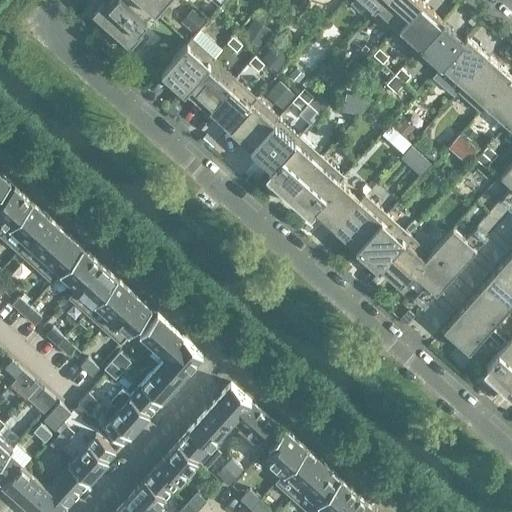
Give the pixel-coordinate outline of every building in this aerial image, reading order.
[(156,10),(144,0),(112,0),(97,17),(113,31),(109,36),(123,48),(156,10)] [(144,0),(156,10),(157,10),(155,8),(162,0),(144,0)] [(382,0),(362,0),(373,9),(368,15),(368,16),(382,0)] [(421,0),(382,0),(368,16),(369,16),(372,13),(393,32),(421,0)] [(421,0),(393,32),(415,52),(443,20),(421,0)] [(254,15),(245,33),(261,41),(270,23),(254,15)] [(464,38),(443,20),(415,52),(416,52),(421,46),(442,65),(468,36),(467,36),(464,38)] [(202,25),(194,33),(213,54),(222,46),(202,25)] [(243,44),(233,35),(227,42),(237,50),(243,44)] [(183,90),(184,91),(215,56),(214,55),(213,56),(193,38),(194,37),(193,36),(161,71),(163,72),(164,70),(184,88),(183,90)] [(468,36),(442,65),(463,85),(489,56),(468,36)] [(263,57),(279,66),(288,51),(272,41),(263,57)] [(389,56),(379,47),(374,53),(384,62),(389,56)] [(265,63),(255,55),(249,61),(259,70),(265,63)] [(215,56),(184,91),(186,90),(207,109),(235,77),(214,58),(216,56),(215,56)] [(480,110),(485,104),(511,75),(489,56),(463,85),(458,91),(480,110)] [(401,67),(395,73),(405,82),(411,75),(401,67)] [(396,91),(405,82),(395,73),(387,83),(396,91)] [(511,76),(511,75),(485,104),(507,124),(511,118),(511,81),(509,79),(511,76)] [(235,77),(207,109),(229,128),(257,96),(235,77)] [(268,92),(282,105),(295,91),(281,78),(268,92)] [(299,94),(298,94),(299,94),(308,102),(314,95),(305,87),(299,94)] [(348,89),(344,105),(365,111),(370,95),(348,89)] [(308,102),(299,94),(298,94),(293,100),(302,109),(307,103),(308,102)] [(250,148),(279,116),(257,96),(229,128),(250,148)] [(279,116),(250,148),(271,166),(269,169),(269,170),(301,135),(279,116)] [(511,118),(507,124),(511,128),(511,160),(500,174),(501,174),(511,161),(511,118)] [(404,149),(412,140),(392,121),(384,130),(404,149)] [(470,140),(460,132),(454,139),(464,147),(470,140)] [(301,135),(269,170),(291,190),(322,155),(301,135)] [(420,170),(431,160),(413,142),(403,152),(420,170)] [(488,145),(482,151),(492,160),(498,153),(488,145)] [(486,166),(492,160),(482,151),(476,158),(486,166)] [(322,155),(291,190),(313,209),(344,174),(322,155)] [(511,161),(501,174),(511,184),(511,186),(504,195),(511,201),(511,161)] [(0,193),(11,181),(0,171),(0,193)] [(344,174),(313,209),(335,229),(366,194),(365,193),(360,199),(340,181),(345,175),(344,174)] [(0,233),(1,235),(9,226),(32,200),(14,185),(0,200),(0,233)] [(366,194),(335,229),(356,248),(388,213),(366,194)] [(32,200),(1,235),(18,250),(26,241),(49,216),(32,200)] [(388,213),(356,248),(357,249),(358,247),(379,265),(377,267),(378,268),(409,233),(408,232),(407,233),(387,215),(388,214),(388,213)] [(49,216),(26,241),(18,250),(35,265),(66,231),(49,216)] [(409,233),(378,268),(379,268),(382,265),(402,284),(454,227),(453,226),(430,252),(409,233)] [(454,227),(402,284),(403,285),(414,272),(426,283),(417,292),(428,301),(485,238),(474,228),(466,238),(454,227)] [(66,231),(35,265),(52,281),(60,272),(83,246),(66,231)] [(83,246),(60,272),(77,287),(100,261),(83,246)] [(511,251),(502,262),(511,271),(511,251)] [(100,261),(77,287),(69,296),(86,311),(117,276),(100,261)] [(511,303),(511,271),(502,262),(483,284),(508,307),(511,303)] [(117,276),(86,311),(103,326),(134,292),(117,276)] [(508,307),(483,284),(463,306),(489,329),(508,307)] [(134,292),(103,326),(121,342),(152,307),(134,292)] [(12,302),(24,313),(30,305),(19,294),(12,302)] [(42,315),(30,305),(24,313),(35,323),(42,315)] [(489,329),(463,306),(443,328),(469,351),(489,329)] [(203,353),(157,313),(140,333),(165,355),(185,373),(203,353)] [(53,325),(46,333),(57,343),(64,335),(53,325)] [(499,333),(493,328),(488,333),(494,338),(499,333)] [(494,338),(501,344),(505,339),(499,333),(494,338)] [(76,345),(64,335),(57,343),(69,353),(76,345)] [(511,335),(486,364),(508,384),(511,380),(511,335)] [(132,358),(120,348),(111,359),(123,369),(132,358)] [(130,394),(129,395),(149,413),(185,373),(165,355),(130,394)] [(87,356),(80,364),(92,374),(99,366),(87,356)] [(5,366),(17,376),(23,369),(12,358),(5,366)] [(111,359),(104,367),(116,377),(123,369),(111,359)] [(37,381),(23,369),(17,376),(30,389),(37,381)] [(231,382),(213,401),(233,419),(233,420),(258,442),(276,423),(231,382)] [(55,397),(44,387),(37,395),(48,405),(55,397)] [(123,442),(149,413),(129,395),(130,394),(122,387),(111,399),(119,407),(103,424),(123,442)] [(98,400),(88,391),(78,402),(88,411),(98,400)] [(70,411),(59,401),(52,409),(62,420),(70,411)] [(213,443),(233,420),(233,419),(213,401),(178,442),(198,459),(205,466),(220,449),(213,443)] [(62,420),(52,409),(44,418),(55,428),(62,420)] [(41,421),(33,430),(45,440),(52,432),(41,421)] [(284,427),(283,428),(281,429),(268,445),(273,449),(266,456),(284,472),(306,446),(284,427)] [(96,432),(69,462),(89,480),(116,450),(96,432)] [(0,434),(0,459),(12,445),(0,434)] [(178,442),(152,470),(172,488),(198,459),(178,442)] [(13,446),(12,445),(0,459),(0,480),(30,507),(48,487),(47,487),(8,452),(13,446)] [(306,446),(284,472),(276,481),(293,497),(324,462),(306,446)] [(231,457),(224,464),(236,474),(242,467),(231,457)] [(69,462),(47,487),(48,487),(30,507),(35,511),(60,511),(89,480),(69,462)] [(324,462),(293,497),(310,511),(341,477),(324,462)] [(236,474),(224,464),(217,472),(229,482),(236,474)] [(152,470),(125,500),(139,511),(150,511),(172,488),(152,470)] [(341,477),(310,511),(340,511),(358,493),(341,477)] [(260,497),(249,487),(240,497),(252,508),(259,500),(258,500),(260,497)] [(196,510),(206,499),(196,490),(186,501),(196,510)] [(358,493),(340,511),(370,511),(375,508),(358,493)] [(139,511),(125,500),(114,511),(139,511)] [(268,511),(270,510),(259,500),(252,508),(256,511),(268,511)] [(194,511),(196,510),(186,501),(176,511),(194,511)]
